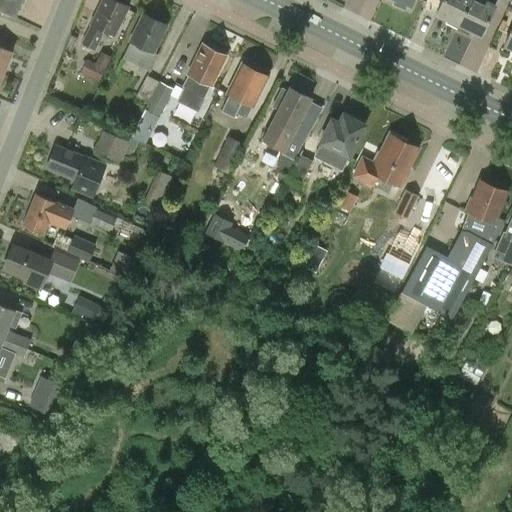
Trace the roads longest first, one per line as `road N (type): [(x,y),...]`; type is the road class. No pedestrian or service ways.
road 1 (secondary): [(511,119),(261,0)]
road 2 (residential): [(69,0),(0,179)]
